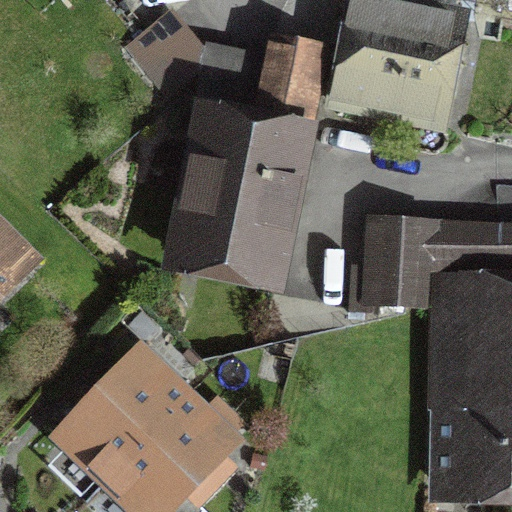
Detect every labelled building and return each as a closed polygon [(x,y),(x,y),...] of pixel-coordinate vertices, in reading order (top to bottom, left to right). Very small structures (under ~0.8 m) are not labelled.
[(453,26),(347,12),(335,91),(442,106),(453,26)] [(181,267),(276,283),(306,109),(211,93),(181,267)] [(511,196),(499,197),(500,266),(511,265),(511,196)] [(488,227),(365,222),(362,301),(411,303),(413,262),(486,264),(488,227)] [(0,297),(32,266),(0,234),(0,297)] [(438,494),(511,492),(511,314),(440,317),(438,494)] [(113,390),(68,436),(146,511),(163,511),(206,469),(230,443),(143,359),(113,390)]
